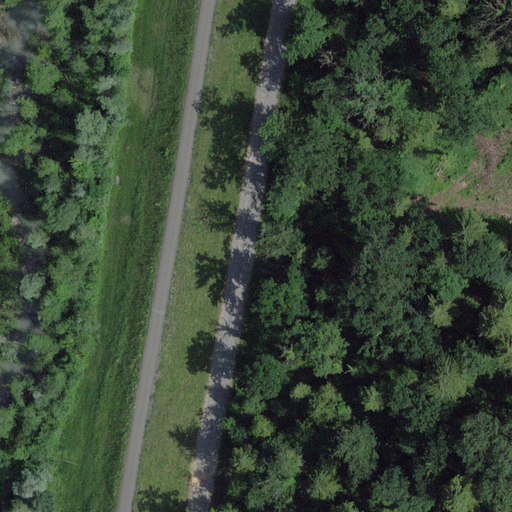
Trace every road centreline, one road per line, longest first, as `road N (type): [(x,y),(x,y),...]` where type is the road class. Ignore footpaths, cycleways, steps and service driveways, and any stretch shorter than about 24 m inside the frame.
road 1 (track): [(204,511),(289,0)]
road 2 (track): [(129,511),(213,0)]
